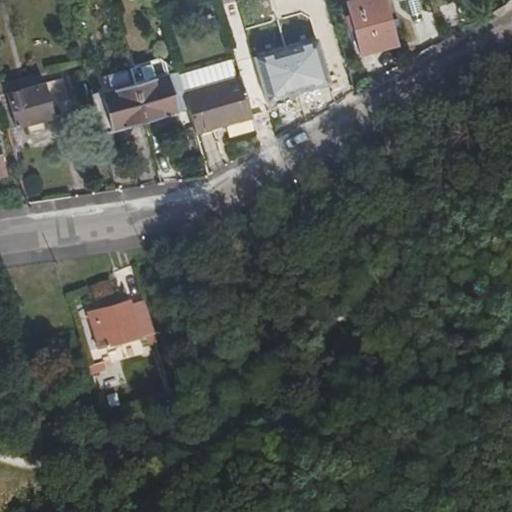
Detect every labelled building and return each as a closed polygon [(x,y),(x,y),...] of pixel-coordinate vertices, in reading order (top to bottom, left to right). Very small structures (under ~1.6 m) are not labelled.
[(362,54),(400,44),(387,0),(361,0),(362,1),(348,4),(362,54)] [(222,72),(218,53),(178,65),(180,69),(183,82),(222,72)] [(136,82),(147,123),(190,110),(186,93),(183,82),(180,69),(136,82)] [(0,91),(36,83),(33,75),(0,83),(0,91)] [(0,91),(0,94),(9,128),(29,123),(44,120),(73,113),(65,77),(36,83),(0,91)] [(196,132),(254,117),(244,78),(186,93),(190,110),(196,132)] [(105,134),(147,123),(136,82),(94,94),(105,134)] [(46,129),(44,120),(29,123),(32,133),(46,129)] [(154,328),(145,298),(130,302),(129,298),(86,312),(97,346),(154,328)]
